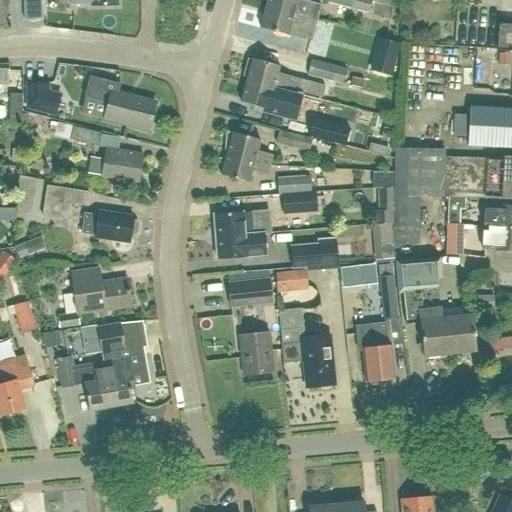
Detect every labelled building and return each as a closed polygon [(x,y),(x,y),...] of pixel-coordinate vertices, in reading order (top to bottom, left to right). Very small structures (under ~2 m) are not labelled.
[(38,0),(21,0),(22,13),(39,12),(38,0)] [(266,0),(265,7),(316,21),(320,5),(299,0),(266,0)] [(324,0),(325,2),(367,13),(370,0),(324,0)] [(316,21),(265,7),(259,28),(287,35),(288,30),(312,36),(316,21)] [(498,49),(511,50),(511,25),(499,24),(498,49)] [(318,47),(315,59),(339,64),(341,51),(318,47)] [(431,66),(452,64),(451,47),(431,48),(431,66)] [(244,69),(248,71),(246,80),(289,91),(289,92),(297,94),(300,80),(277,74),(279,66),(251,58),(251,59),(247,59),(244,69)] [(369,71),(390,77),(394,65),(372,59),(369,71)] [(108,103),(105,119),(149,130),(155,102),(117,93),(119,84),(89,78),(85,97),(108,103)] [(289,91),(246,80),(240,100),(268,108),(268,110),(296,117),(303,95),(297,94),(289,92),(289,91)] [(25,84),(26,108),(54,116),(59,94),(48,91),(48,84),(25,84)] [(21,122),(21,94),(8,94),(8,122),(21,122)] [(511,109),(469,107),(467,144),(511,146),(511,109)] [(328,126),(304,120),(300,133),(325,139),(328,126)] [(56,122),(56,123),(50,122),(47,131),(54,133),(53,135),(69,139),(69,138),(97,145),(100,133),(72,126),(56,122)] [(308,151),(311,138),(278,130),(275,142),(308,151)] [(225,143),(229,144),(226,153),(270,164),(273,154),(257,150),(260,139),(232,132),(226,132),(225,143)] [(106,148),(104,160),(90,158),(88,173),(102,175),(138,181),(143,154),(106,148)] [(392,224),(392,243),(417,244),(418,195),(447,196),(464,196),(511,198),(511,157),(503,157),(503,159),(442,156),(443,149),(394,148),(393,188),(392,224)] [(11,149),(11,163),(19,163),(20,149),(11,149)] [(270,164),(226,153),(221,174),(249,182),(252,171),(268,175),(270,164)] [(309,176),(276,177),(277,194),(281,194),(310,192),(309,176)] [(46,185),(44,199),(41,217),(67,221),(70,203),(87,206),(89,192),(46,185)] [(371,211),(371,225),(392,224),(393,188),(377,189),(377,211),(371,211)] [(310,192),(281,194),(282,215),(317,212),(315,191),(310,192)] [(447,196),(445,224),(458,224),(458,209),(463,209),(464,196),(447,196)] [(482,226),(511,228),(511,206),(484,204),(482,226)] [(95,234),(95,236),(129,241),(130,232),(134,233),(137,231),(138,223),(136,220),(132,219),(133,215),(99,210),(98,214),(85,212),(82,232),(95,234)] [(243,213),(214,215),(215,235),(259,232),(264,232),(271,231),(269,211),(243,213)] [(445,255),(462,256),(463,225),(446,225),(445,255)] [(390,226),(378,227),(380,259),(392,258),(390,226)] [(511,228),(482,226),(481,248),(511,249),(511,228)] [(259,232),(215,235),(217,258),(266,255),(264,232),(259,232)] [(14,247),(19,259),(45,249),(40,237),(14,247)] [(316,242),(289,245),(291,267),(336,263),(334,238),(316,239),(316,242)] [(404,324),(419,323),(423,356),(475,351),(472,316),(439,320),(436,279),(441,278),(440,258),(395,261),(397,293),(402,292),(404,324)] [(378,281),(379,294),(382,320),(397,318),(394,292),(393,293),(391,283),(393,282),(391,265),(359,268),(361,283),(378,281)] [(70,272),(76,313),(130,306),(127,278),(101,281),(99,268),(70,272)] [(276,289),(306,287),(305,271),(275,273),(276,289)] [(225,283),(228,307),(270,302),(267,278),(225,283)] [(27,302),(13,306),(21,334),(35,330),(27,302)] [(328,335),(303,338),(300,307),(278,310),(281,344),(301,341),(306,388),(333,384),(328,335)] [(511,308),(502,309),(504,338),(496,338),(497,351),(511,349),(511,308)] [(56,316),(58,328),(78,326),(77,314),(56,316)] [(141,317),(124,320),(133,382),(149,379),(141,317)] [(127,356),(111,360),(109,352),(122,349),(117,323),(93,328),(100,362),(102,361),(110,406),(131,402),(129,389),(133,388),(127,356)] [(384,323),(371,325),(354,326),(356,352),(363,351),(363,353),(360,356),(364,359),(366,381),(368,381),(372,384),(378,383),(381,380),(393,379),(390,346),(386,347),(384,323)] [(58,331),(41,334),(44,348),(61,345),(58,331)] [(268,332),(238,335),(243,375),(273,371),(268,332)] [(24,357),(0,363),(0,380),(1,384),(0,384),(0,415),(23,409),(17,389),(32,385),(24,357)] [(102,361),(100,362),(72,368),(70,357),(55,360),(60,387),(83,383),(88,411),(110,406),(102,361)] [(40,451),(62,445),(46,386),(24,392),(40,451)] [(431,511),(430,496),(399,499),(400,511),(431,511)] [(511,511),(511,502),(498,496),(491,511),(511,511)] [(363,511),(362,502),(335,504),(335,511),(374,511),(375,511),(366,511),(363,511)]
